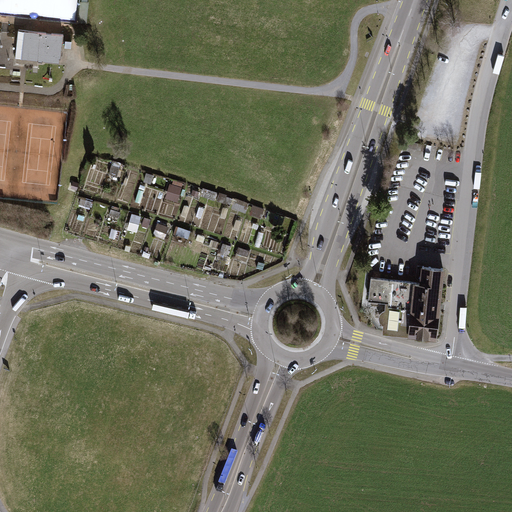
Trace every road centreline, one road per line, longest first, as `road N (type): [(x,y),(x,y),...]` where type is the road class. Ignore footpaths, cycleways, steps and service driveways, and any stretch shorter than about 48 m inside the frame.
road 1 (unclassified): [(450,366),(479,120),(511,0)]
road 2 (secondary): [(324,301),(403,32)]
road 3 (secondary): [(403,32),(386,55),(312,266),(297,288)]
road 4 (secondary): [(268,301),(12,240)]
road 5 (secondary): [(22,268),(261,333)]
road 6 (secondary): [(269,348),(214,511)]
road 7 (secondary): [(227,511),(294,361)]
